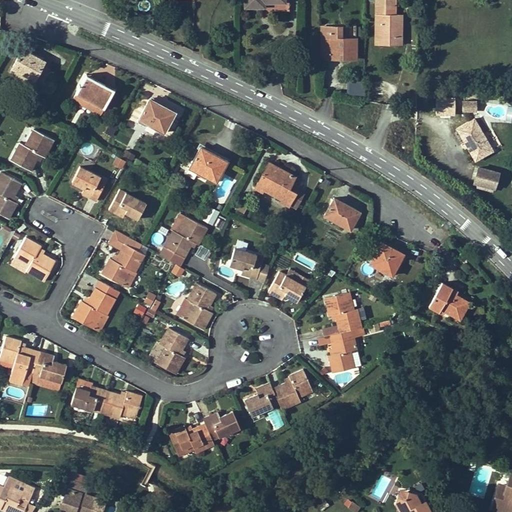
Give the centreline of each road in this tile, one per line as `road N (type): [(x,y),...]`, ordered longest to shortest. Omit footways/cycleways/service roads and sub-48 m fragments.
road 1 (secondary): [(511,267),(434,197),(351,144),(49,5)]
road 2 (residential): [(49,5),(47,19),(63,35),(303,146),(414,215),(425,240)]
road 3 (residential): [(232,364),(210,384),(176,393),(41,325)]
road 4 (residential): [(255,369),(276,356),(280,340),(276,324),(257,310),(233,314),(223,327),(220,343),(232,364)]
road 5 (residential): [(74,263),(86,223),(47,203),(34,214),(63,233),(73,251)]
